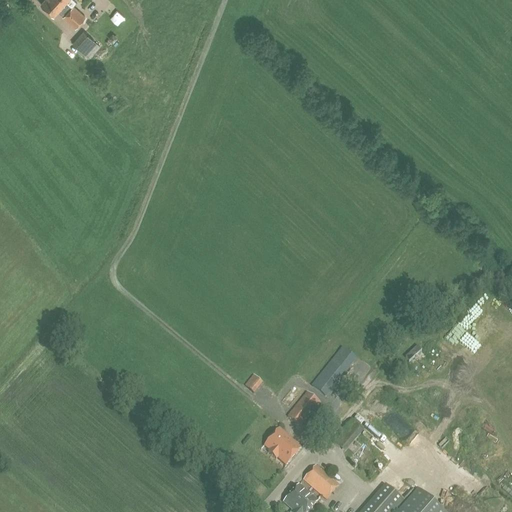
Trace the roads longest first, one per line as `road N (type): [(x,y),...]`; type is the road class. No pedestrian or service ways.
road 1 (track): [(141,217),(114,266),(116,283),(312,450)]
road 2 (track): [(225,0),(141,217)]
